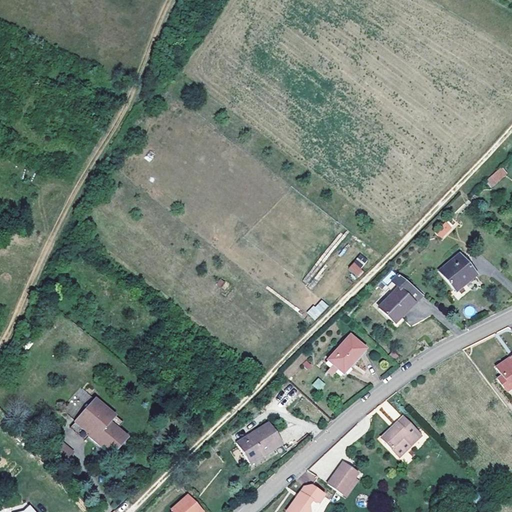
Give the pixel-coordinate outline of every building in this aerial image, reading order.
[(503,175),(498,169),(486,180),(492,185),(503,175)] [(447,205),(453,213),(467,204),(461,195),(447,205)] [(451,227),(445,222),(434,233),(439,238),(451,227)] [(459,254),(439,270),(455,291),(476,274),(459,254)] [(376,261),(371,256),(366,262),(370,267),(376,261)] [(354,263),(348,269),(358,278),(363,272),(354,263)] [(387,287),(393,293),(378,308),(393,322),(394,323),(400,316),(422,294),(397,274),(387,287)] [(229,283),(225,280),(220,287),(225,290),(229,283)] [(321,299),(307,313),(315,320),(329,306),(321,299)] [(355,312),(353,310),(346,316),(348,318),(355,312)] [(404,320),(400,316),(394,323),(393,322),(391,324),(396,328),(404,320)] [(365,349),(349,335),(328,360),(343,373),(350,366),(349,364),(355,356),(358,357),(365,349)] [(358,357),(355,356),(349,364),(350,366),(343,373),(328,360),(325,362),(343,377),(367,351),(365,349),(358,357)] [(510,356),(495,367),(501,375),(497,378),(503,388),(507,385),(510,389),(511,387),(511,357),(511,358),(510,356)] [(317,378),(312,385),(320,391),(325,383),(317,378)] [(94,398),(89,393),(68,416),(74,421),(94,398)] [(114,416),(94,398),(74,421),(88,434),(87,435),(110,456),(126,438),(109,422),(114,416)] [(394,421),(400,415),(394,409),(388,414),(394,421)] [(393,431),(390,428),(381,438),(399,456),(419,438),(413,431),(415,430),(403,417),(396,423),(399,426),(393,431)] [(74,421),(68,428),(82,441),(87,435),(88,434),(74,421)] [(268,422),(236,442),(250,464),(282,444),(268,422)] [(399,426),(396,423),(390,428),(393,431),(399,426)] [(57,440),(46,451),(60,464),(70,452),(57,440)] [(358,472),(343,462),(328,484),(342,494),(358,472)] [(300,493),(300,494),(297,498),(296,498),(286,511),(309,511),(309,506),(312,501),(314,503),(318,503),(323,495),(310,486),(304,487),(300,493)] [(171,510),(172,511),(201,511),(203,511),(189,495),(171,510)]
